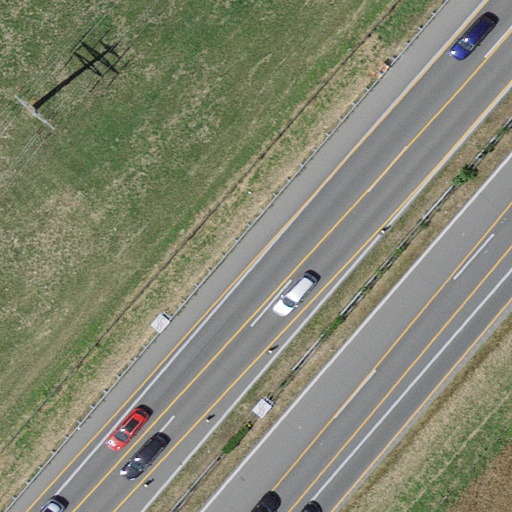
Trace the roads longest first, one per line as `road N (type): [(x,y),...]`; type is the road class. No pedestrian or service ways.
road 1 (motorway): [(511,28),(93,511)]
road 2 (motorway): [(255,511),(511,215)]
